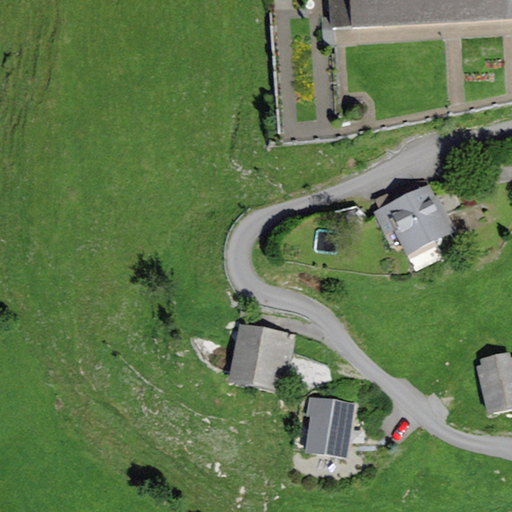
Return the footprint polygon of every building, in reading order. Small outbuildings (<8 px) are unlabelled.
[(355,0),(326,0),(328,31),(357,30),(355,0)] [(511,0),(355,0),(357,30),(511,24),(511,0)] [(430,185),(371,214),(382,237),(394,232),(408,261),(455,238),(430,185)] [(294,337),(239,326),(228,388),(283,398),(294,337)] [(510,355),(481,363),(482,367),(475,369),(487,418),(511,411),(511,360),(510,355)] [(356,404),(309,398),(306,418),(310,419),(305,457),(348,463),(356,404)]
